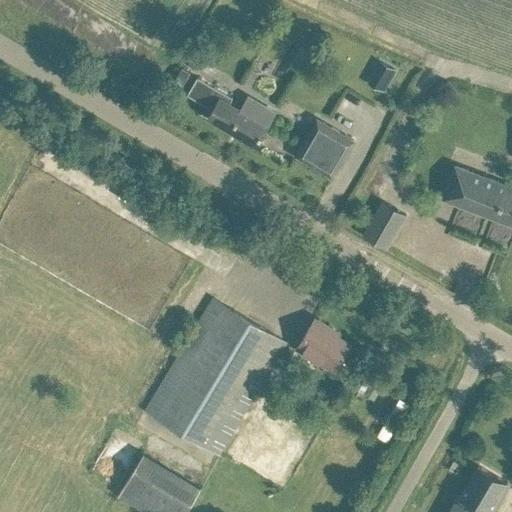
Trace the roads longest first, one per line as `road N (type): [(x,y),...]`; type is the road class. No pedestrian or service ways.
road 1 (unclassified): [(491,331),(0,44)]
road 2 (unclassified): [(390,511),(491,331)]
